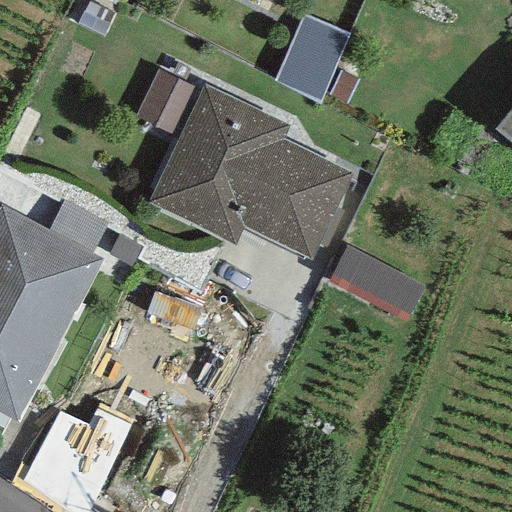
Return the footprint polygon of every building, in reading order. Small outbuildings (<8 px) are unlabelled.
[(331,91),(355,24),(309,8),(285,75),(331,91)] [(166,60),(146,108),(182,123),(202,75),(166,60)] [(290,119),(203,78),(148,196),(235,237),(244,218),(312,250),(352,167),(283,134),(290,119)] [(511,100),(497,118),(511,131),(511,100)] [(102,255),(1,203),(0,205),(0,405),(18,415),(102,255)] [(355,236),(337,273),(416,311),(434,275),(355,236)] [(85,511),(131,421),(97,406),(86,425),(60,413),(22,483),(64,511),(85,511)]
